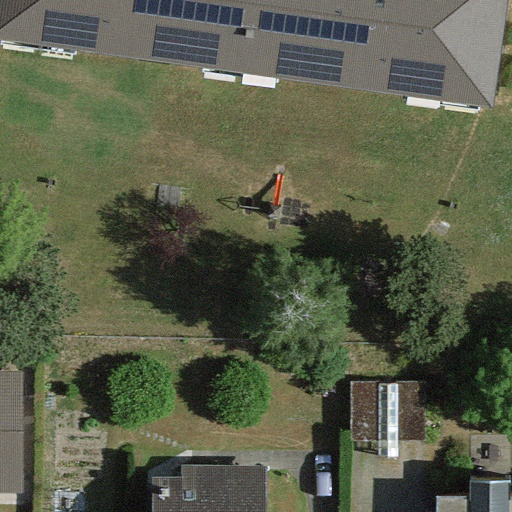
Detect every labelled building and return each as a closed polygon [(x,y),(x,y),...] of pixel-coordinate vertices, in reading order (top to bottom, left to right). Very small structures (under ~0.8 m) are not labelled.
[(0,0),(0,38),(493,109),(508,0),(0,0)] [(0,494),(21,494),(21,369),(0,368),(0,494)] [(358,374),(355,428),(430,432),(433,378),(358,374)] [(263,511),(264,464),(152,464),(151,511),(263,511)] [(511,511),(511,493),(510,494),(510,476),(469,477),(469,493),(437,493),(437,511),(511,511)]
